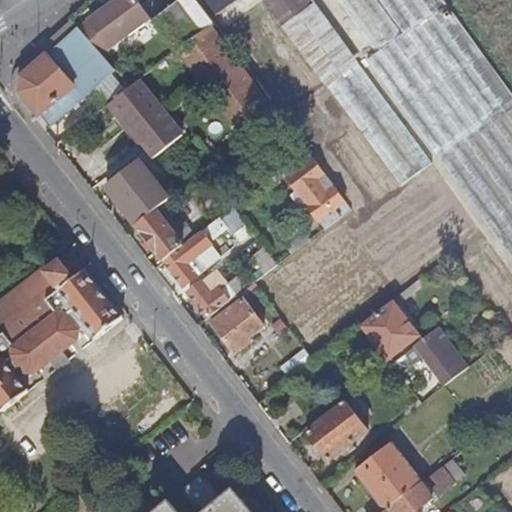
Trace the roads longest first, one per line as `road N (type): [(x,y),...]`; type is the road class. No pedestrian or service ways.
road 1 (residential): [(0,111),(243,417)]
road 2 (residential): [(243,417),(112,504)]
road 3 (residential): [(243,417),(318,511)]
